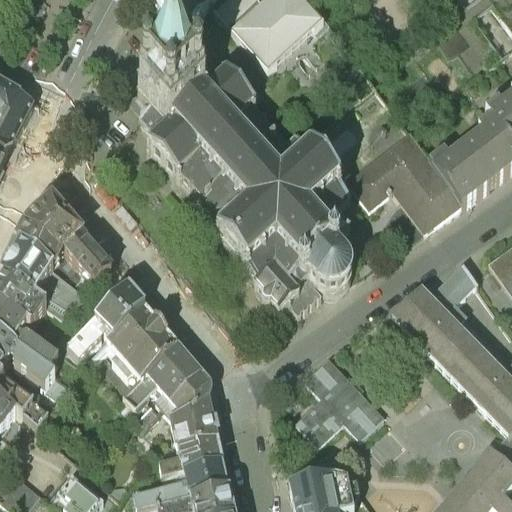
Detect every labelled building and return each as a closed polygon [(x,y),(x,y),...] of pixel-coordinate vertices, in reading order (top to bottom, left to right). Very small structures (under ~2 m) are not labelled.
[(210,0),(150,0),(148,2),(184,40),(209,17),(218,9),(210,0)] [(210,0),(218,9),(209,17),(213,21),(212,22),(221,32),(227,38),(228,38),(232,42),(230,44),(267,85),(323,34),(291,0),(278,0),(261,15),(257,11),(258,10),(256,7),(257,5),(258,4),(258,3),(258,1),(257,0),(210,0)] [(421,0),(478,76),(503,57),(469,12),(460,0),(421,0)] [(511,0),(489,0),(511,30),(511,0)] [(349,290),(349,287),(350,284),(350,281),(349,278),(348,275),(347,272),(345,270),(337,261),(344,255),(345,253),(346,252),(346,251),(347,249),(347,247),(346,246),(346,244),(345,243),(349,239),(347,236),(345,238),(336,228),(350,215),(339,203),(340,202),(338,199),(341,196),(338,193),(334,195),(312,170),(316,168),(312,164),(309,167),(307,164),(305,165),(295,153),(285,161),(276,151),(278,149),(276,146),(274,148),(264,136),(266,135),(263,132),(261,134),(254,126),(257,124),(254,121),(254,120),(257,117),(254,114),(251,117),(243,107),(229,91),(232,89),(229,86),(226,89),(225,87),(224,88),(222,86),(220,88),(222,91),(217,95),(200,77),(198,79),(196,78),(195,77),(193,77),(192,77),(191,78),(189,79),(188,80),(187,81),(187,83),(186,84),(187,86),(174,71),(166,78),(165,78),(154,88),(144,96),(145,97),(137,104),(150,119),(149,118),(148,118),(146,118),(145,119),(144,119),(142,120),(142,121),(141,123),(140,124),(140,126),(140,127),(141,128),(141,129),(139,131),(156,149),(150,155),(148,152),(145,154),(148,157),(147,157),(148,158),(145,160),(148,163),(150,161),(173,186),(170,189),(173,192),(176,189),(176,190),(176,189),(179,192),(182,190),(188,198),(187,199),(189,202),(191,201),(201,212),(200,214),(202,216),(204,215),(213,225),(204,233),(215,245),(214,246),(216,249),(213,252),(216,255),(219,252),(241,277),(239,280),(242,283),(245,281),(247,284),(248,283),(256,292),(253,295),(261,305),(261,310),(264,314),(270,315),(278,324),(288,315),(289,317),(290,317),(297,324),(320,305),(312,296),(313,295),(316,299),(319,300),(321,302),(324,303),(327,303),(330,303),(333,303),(336,302),(339,301),(341,300),(343,298),(345,296),(347,293),(349,290)] [(0,166),(8,156),(12,152),(17,142),(33,113),(9,99),(0,93),(0,166)] [(497,106),(485,115),(511,149),(511,94),(510,96),(511,99),(511,100),(500,109),(497,106)] [(443,160),(430,170),(449,196),(461,213),(491,191),(511,174),(511,149),(485,115),(484,116),(490,124),(477,135),(480,138),(446,164),(443,160)] [(423,241),(461,213),(449,196),(430,170),(410,144),(348,190),(368,217),(388,202),(388,203),(391,201),(391,200),(392,199),(397,206),(423,241)] [(46,275),(63,260),(81,246),(51,211),(45,216),(41,220),(36,224),(32,228),(28,232),(26,235),(22,240),(20,244),(16,250),(46,275)] [(111,280),(86,250),(81,246),(63,260),(76,275),(94,296),(111,280)] [(9,267),(1,285),(34,307),(48,286),(50,292),(60,299),(57,303),(74,315),(84,306),(63,289),(46,275),(16,250),(9,267)] [(511,251),(487,269),(503,291),(511,303),(511,251)] [(477,415),(508,448),(493,465),(489,461),(444,511),(509,511),(502,505),(511,493),(511,373),(510,376),(463,328),(465,327),(453,314),(475,293),(461,274),(427,308),(419,300),(391,328),(477,415)] [(84,306),(93,297),(94,296),(76,275),(63,289),(84,306)] [(0,286),(0,315),(26,334),(31,338),(46,316),(34,307),(1,285),(0,286)] [(62,326),(74,315),(57,303),(60,299),(50,292),(48,286),(34,307),(46,316),(62,326)] [(109,317),(67,359),(77,369),(101,346),(99,343),(102,339),(111,350),(144,318),(127,299),(109,317)] [(18,346),(26,334),(0,315),(0,345),(49,383),(58,371),(26,347),(22,349),(18,346)] [(177,357),(144,318),(111,350),(106,355),(115,364),(110,368),(127,386),(131,382),(141,392),(177,357)] [(0,376),(2,378),(10,367),(14,370),(13,375),(45,398),(53,386),(49,383),(0,345),(0,376)] [(163,404),(171,413),(200,384),(177,357),(141,392),(124,408),(132,415),(137,420),(143,414),(140,411),(149,400),(154,401),(157,404),(160,402),(163,404)] [(306,386),(322,404),(295,427),(317,452),(343,428),(360,446),(383,425),(329,365),(306,386)] [(0,408),(16,420),(36,438),(46,425),(31,413),(32,413),(2,390),(3,389),(0,386),(0,382),(3,378),(2,378),(0,376),(0,408)] [(209,395),(200,384),(171,413),(176,418),(169,424),(170,428),(183,425),(185,427),(206,409),(207,407),(208,405),(209,403),(209,400),(209,399),(209,397),(209,395)] [(68,397),(53,386),(45,398),(59,408),(68,397)] [(176,418),(171,413),(163,404),(160,407),(156,411),(169,424),(176,418)] [(0,440),(16,420),(0,408),(0,440)] [(169,451),(159,462),(215,449),(206,409),(185,427),(183,425),(170,428),(156,439),(169,451)] [(143,414),(137,420),(135,422),(147,434),(159,422),(147,410),(143,414)] [(221,473),(215,449),(159,462),(156,466),(161,487),(183,481),(221,473)] [(178,511),(227,501),(221,473),(183,481),(187,499),(182,500),(181,495),(141,504),(133,506),(134,511),(178,511)] [(20,486),(1,508),(4,511),(31,511),(39,502),(20,486)] [(61,495),(50,509),(52,511),(100,511),(103,510),(74,486),(64,498),(61,495)] [(123,491),(114,491),(109,498),(120,507),(130,496),(123,491)] [(287,500),(290,511),(350,511),(346,494),(344,493),(340,492),(336,491),(333,491),(287,500)] [(229,511),(227,501),(178,511),(229,511)]
